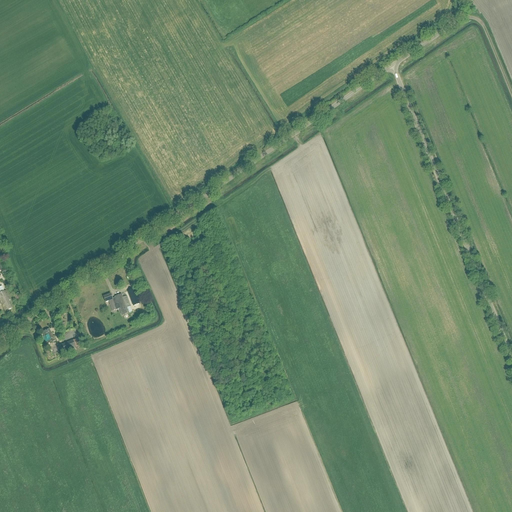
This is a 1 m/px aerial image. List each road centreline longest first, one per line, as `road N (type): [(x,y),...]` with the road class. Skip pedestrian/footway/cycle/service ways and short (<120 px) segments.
road 1 (unclassified): [(0,346),(392,65)]
road 2 (unclassified): [(511,357),(392,65)]
